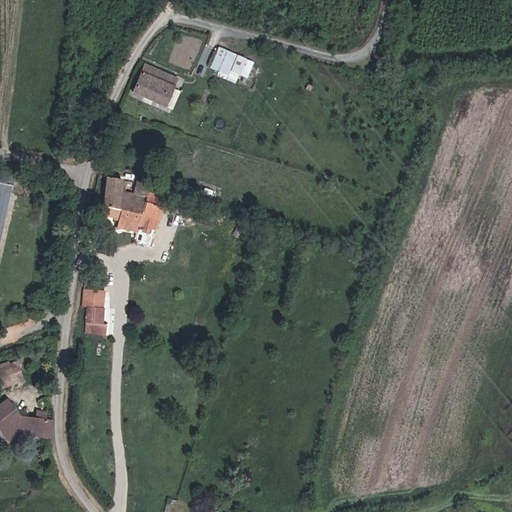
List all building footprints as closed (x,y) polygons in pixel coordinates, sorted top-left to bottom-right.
[(209,71),(237,80),(239,74),(255,79),(261,62),(217,47),(209,71)] [(138,95),(159,103),(171,73),(150,65),(138,95)] [(138,209),(143,210),(149,185),(150,181),(137,177),(133,189),(119,185),(122,173),(109,169),(101,198),(138,209)] [(151,213),(155,214),(161,189),(149,185),(143,210),(146,211),(145,216),(150,217),(151,213)] [(113,222),(134,227),(138,209),(101,198),(98,210),(115,214),(113,222)] [(196,212),(214,217),(216,210),(198,205),(196,212)] [(194,219),(212,224),(214,217),(196,212),(194,219)] [(89,308),(104,309),(105,291),(86,289),(84,307),(89,308)] [(105,325),(102,325),(104,309),(89,308),(86,335),(104,337),(105,325)] [(0,382),(32,372),(25,354),(0,362),(0,382)] [(0,423),(13,435),(20,427),(23,411),(6,396),(0,401),(0,423)] [(20,427),(52,433),(54,415),(48,414),(49,407),(42,405),(41,411),(23,409),(23,411),(20,427)]
